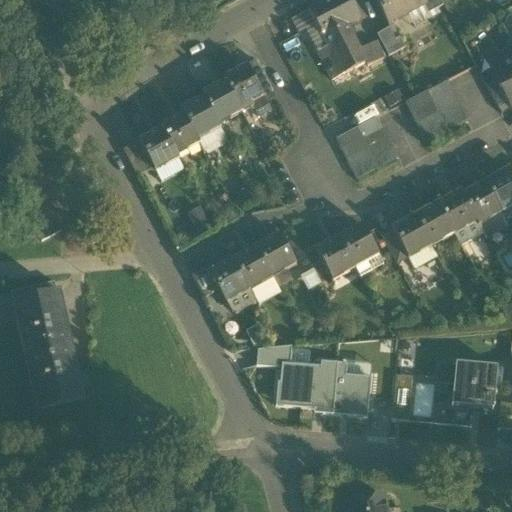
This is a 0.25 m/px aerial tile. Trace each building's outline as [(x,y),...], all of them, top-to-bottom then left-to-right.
[(358,48),(345,22),(357,17),(348,0),(327,0),(308,10),(321,35),(328,49),(318,54),(336,89),(357,78),(360,82),(372,76),(367,66),(383,58),(374,40),(358,48)] [(376,0),(388,23),(406,13),(423,4),(424,4),(423,3),(421,0),(376,0)] [(423,4),(428,14),(438,9),(443,6),(439,0),(421,0),(423,3),(424,4),(423,4)] [(440,14),(438,9),(428,14),(423,4),(406,13),(414,28),(440,14)] [(310,38),(318,54),(328,49),(321,35),(308,10),(290,19),(302,42),(310,38)] [(376,34),(388,57),(405,48),(399,37),(395,40),(389,28),(376,34)] [(511,50),(499,57),(503,64),(493,69),(497,79),(499,82),(497,83),(501,91),(504,96),(506,94),(511,105),(511,50)] [(247,67),(263,97),(273,93),(257,62),(247,67)] [(224,79),(226,83),(242,113),(242,114),(253,108),(258,118),(271,112),(263,97),(247,67),(224,79)] [(485,85),(491,96),(501,91),(497,83),(499,82),(497,79),(485,85)] [(426,93),(431,103),(452,93),(446,82),(426,93)] [(229,120),(242,113),(226,83),(203,95),(204,98),(217,121),(227,116),(229,120)] [(498,109),(501,115),(511,110),(511,105),(506,94),(504,96),(501,91),(491,96),(498,109)] [(406,103),(411,114),(431,103),(426,93),(406,103)] [(431,103),(437,113),(457,103),(452,93),(431,103)] [(219,125),(217,121),(204,98),(181,110),(183,113),(195,136),(206,131),(208,135),(221,129),(219,125)] [(376,103),(358,112),(362,121),(380,111),(376,103)] [(411,114),(416,124),(437,113),(431,103),(411,114)] [(437,113),(442,123),(462,113),(457,103),(437,113)] [(197,141),(195,136),(183,113),(160,125),(162,130),(174,152),(185,146),(187,150),(199,144),(197,141)] [(416,124),(421,134),(442,123),(437,113),(416,124)] [(467,123),(462,113),(442,123),(447,134),(467,123)] [(219,125),(229,120),(227,116),(217,121),(219,125)] [(377,119),(356,129),(362,140),(382,129),(377,119)] [(447,134),(442,123),(421,134),(427,144),(447,134)] [(197,141),(199,144),(204,154),(227,141),(221,129),(208,135),(197,141)] [(341,150),(362,140),(356,129),(336,140),(341,150)] [(382,129),(362,140),(367,150),(387,139),(382,129)] [(176,156),(174,152),(162,130),(139,143),(152,168),(164,162),(166,166),(178,160),(176,156)] [(197,141),(208,135),(206,131),(195,136),(197,141)] [(387,139),(367,150),(372,160),(392,149),(387,139)] [(346,160),(367,150),(362,140),(341,150),(346,160)] [(123,151),(137,177),(152,169),(152,168),(139,143),(123,151)] [(174,152),(176,156),(187,150),(185,146),(174,152)] [(392,149),(372,160),(377,170),(397,160),(392,149)] [(352,170),(372,160),(367,150),(346,160),(352,170)] [(166,166),(156,172),(161,183),(184,171),(178,160),(166,166)] [(357,181),(377,170),(372,160),(352,170),(357,181)] [(156,172),(166,166),(164,162),(152,168),(152,169),(154,173),(156,172)] [(7,181),(41,244),(61,233),(27,170),(7,181)] [(508,172),(485,184),(499,210),(510,204),(511,207),(511,178),(508,172)] [(502,214),(499,210),(485,184),(463,196),(477,223),(487,217),(489,221),(502,214)] [(465,229),(477,223),(463,196),(461,193),(438,205),(452,231),(462,225),(465,229)] [(499,210),(502,214),(511,208),(511,207),(510,204),(499,210)] [(454,235),(452,231),(438,205),(415,218),(429,244),(440,238),(442,242),(454,235)] [(511,208),(502,214),(506,222),(511,219),(511,208)] [(479,226),(483,234),(486,239),(509,227),(506,222),(502,214),(489,221),(479,226)] [(479,226),(489,221),(487,217),(477,223),(479,226)] [(431,248),(429,244),(415,218),(392,230),(392,231),(406,256),(417,250),(419,254),(431,248)] [(483,234),(479,226),(477,223),(465,229),(454,235),(460,247),(483,234)] [(452,231),(454,235),(465,229),(462,225),(452,231)] [(362,226),(338,239),(354,270),(359,278),(371,272),(366,263),(378,257),(362,226)] [(381,237),(397,266),(408,260),(406,256),(392,231),(381,237)] [(279,236),(256,249),(272,279),(277,287),(290,280),(285,272),(295,266),(279,236)] [(429,244),(431,248),(442,242),(440,238),(429,244)] [(343,276),(354,270),(338,239),(315,252),(329,278),(341,271),(343,276)] [(437,258),(431,248),(419,254),(408,260),(414,271),(437,258)] [(261,285),(272,279),(256,249),(233,261),(247,287),(259,280),(261,285)] [(406,256),(408,260),(419,254),(417,250),(406,256)] [(366,263),(371,272),(383,265),(378,257),(366,263)] [(249,291),(247,287),(233,261),(210,273),(210,274),(219,291),(226,304),(249,291)] [(207,268),(192,276),(204,299),(219,291),(210,274),(210,273),(207,268)] [(320,286),(312,271),(299,277),(307,292),(320,286)] [(332,282),(343,276),(341,271),(329,278),(332,282)] [(249,291),(255,302),(278,289),(277,287),(272,279),(261,285),(249,291)] [(247,287),(249,291),(261,285),(259,280),(247,287)] [(33,416),(33,418),(81,407),(54,294),(52,294),(52,295),(49,285),(6,295),(9,305),(7,305),(7,307),(13,306),(16,320),(11,321),(18,354),(24,353),(27,367),(22,369),(30,402),(35,401),(38,415),(33,416)] [(249,291),(226,304),(231,313),(236,315),(256,304),(255,302),(249,291)] [(13,306),(7,307),(11,321),(16,320),(13,306)] [(511,326),(511,306),(501,310),(507,328),(511,326)] [(244,332),(255,352),(266,346),(256,326),(244,332)] [(257,352),(256,367),(281,370),(281,365),(289,366),(291,348),(257,352)] [(24,353),(18,354),(22,369),(27,367),(24,353)] [(286,385),(284,408),(322,412),(322,416),(332,417),(337,365),(320,364),(320,369),(289,366),(281,365),(281,370),(280,384),(279,385),(286,385)] [(370,379),(345,377),(346,366),(337,365),(332,417),(366,420),(370,379)] [(455,366),(455,370),(454,370),(439,368),(437,385),(452,387),(453,387),(451,402),(472,404),(493,406),(494,406),(497,370),(496,370),(455,366)] [(391,421),(408,423),(413,380),(396,378),(391,421)] [(280,384),(277,384),(275,407),(284,408),(286,385),(279,385),(280,384)] [(30,402),(33,416),(38,415),(35,401),(30,402)] [(497,430),(511,431),(511,405),(500,405),(497,430)] [(345,507),(346,511),(385,511),(382,498),(345,507)]
